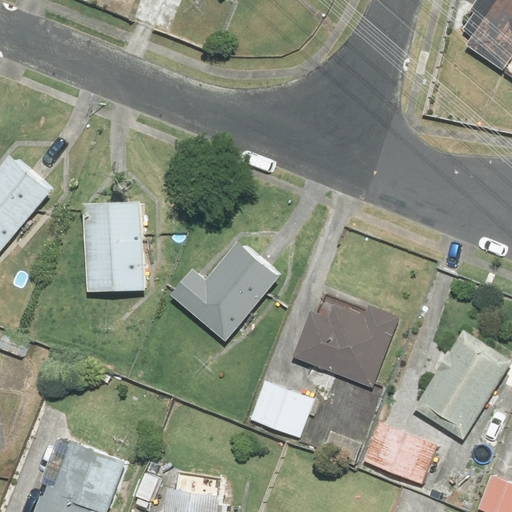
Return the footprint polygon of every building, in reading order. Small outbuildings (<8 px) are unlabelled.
[(511,0),(507,0),(476,46),(511,70),(511,69),(511,0)] [(0,251),(5,255),(63,189),(21,153),(0,176),(0,251)] [(93,201),(96,291),(155,290),(153,200),(93,201)] [(204,267),(180,294),(235,341),(291,276),(249,240),(216,278),(204,267)] [(320,309),(301,356),(381,387),(409,315),(378,303),(373,315),(342,303),(337,316),(320,309)] [(37,338),(9,328),(1,348),(30,358),(37,338)] [(511,352),(473,328),(422,408),(471,439),(511,375),(511,352)] [(321,399),(271,379),(255,418),(305,438),(321,399)] [(444,444),(388,420),(371,458),(428,483),(444,444)] [(55,481),(43,511),(106,511),(108,510),(113,511),(117,511),(138,460),(83,439),(65,485),(55,481)] [(511,511),(511,478),(497,472),(483,506),(497,511),(511,511)] [(233,511),(237,494),(180,485),(176,511),(233,511)]
